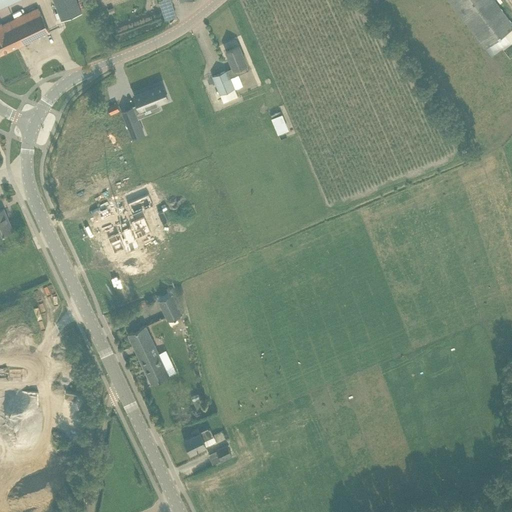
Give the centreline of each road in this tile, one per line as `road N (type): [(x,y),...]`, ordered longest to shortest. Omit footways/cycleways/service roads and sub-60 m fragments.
road 1 (tertiary): [(116,375),(28,187),(33,125)]
road 2 (tertiary): [(33,125),(62,86),(155,44),(218,0)]
road 3 (tertiary): [(181,511),(116,375)]
road 4 (unclassified): [(89,511),(116,375)]
